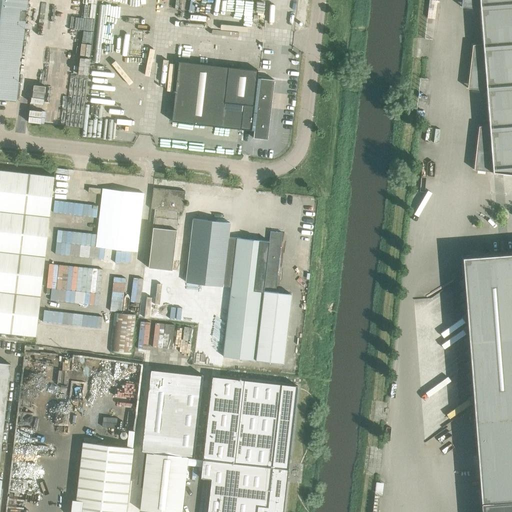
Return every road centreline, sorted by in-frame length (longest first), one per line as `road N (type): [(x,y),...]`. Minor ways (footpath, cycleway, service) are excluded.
road 1 (residential): [(452,0),(404,497),(418,511)]
road 2 (unclassified): [(0,138),(273,162),(292,155),(317,0)]
